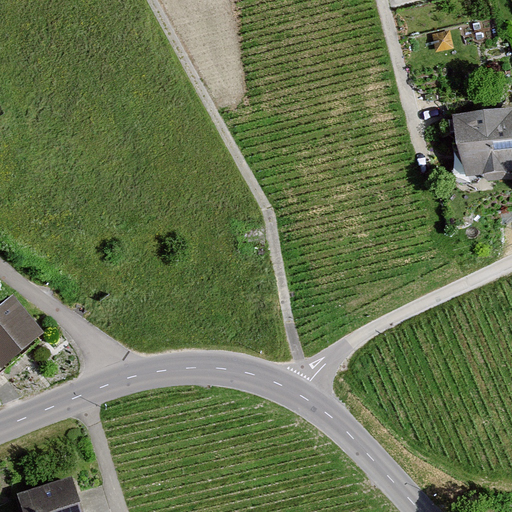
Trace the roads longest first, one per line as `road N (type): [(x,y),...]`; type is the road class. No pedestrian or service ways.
road 1 (track): [(150,0),(265,207),(299,361),(315,376)]
road 2 (residential): [(301,396),(362,333),(511,262)]
road 3 (residential): [(301,396),(217,367),(119,380)]
road 4 (residential): [(119,380),(97,343),(0,266)]
road 5 (residential): [(421,511),(339,424),(301,396)]
road 6 (residential): [(119,380),(0,427)]
